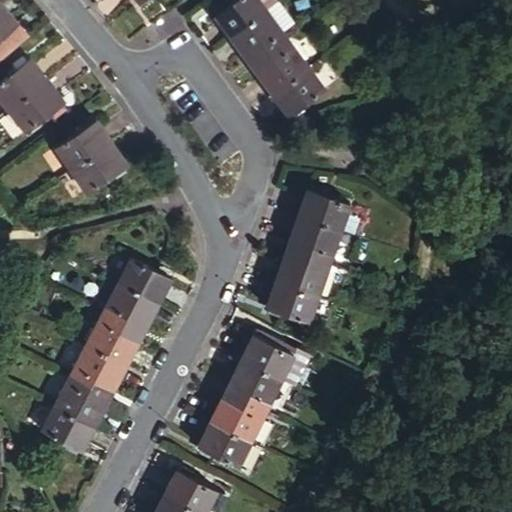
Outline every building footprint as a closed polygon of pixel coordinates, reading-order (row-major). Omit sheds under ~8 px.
[(4,0),(0,0),(0,36),(20,18),(4,0)] [(231,31),(268,3),(266,0),(227,0),(216,9),(231,31)] [(289,31),(268,3),(231,31),(252,58),(289,31)] [(309,59),(289,31),(252,58),(272,86),(309,59)] [(0,77),(0,88),(12,104),(48,75),(32,54),(0,77)] [(309,59),(272,86),(291,111),(327,83),(309,59)] [(48,75),(12,104),(29,127),(66,97),(48,75)] [(58,144),(73,164),(112,136),(97,116),(58,144)] [(112,136),(73,164),(90,187),(129,159),(112,136)] [(309,182),(301,207),(342,222),(351,197),(309,182)] [(342,222),(301,207),(289,240),(331,255),(342,222)] [(331,255),(289,240),(278,273),(320,288),(331,255)] [(134,252),(122,275),(161,296),(174,272),(134,252)] [(310,315),(320,288),(278,273),(268,301),(310,315)] [(106,306),(145,327),(161,296),(122,275),(106,306)] [(90,337),(129,358),(145,327),(106,306),(90,337)] [(244,349),(284,370),(296,347),(255,327),(244,349)] [(90,337),(74,368),(113,389),(129,358),(90,337)] [(244,349),(229,381),(269,403),(284,370),(244,349)] [(113,389),(74,368),(58,399),(97,420),(113,389)] [(269,403),(229,381),(214,412),(254,433),(269,403)] [(84,445),(97,420),(58,399),(45,425),(84,445)] [(240,460),(254,433),(214,412),(199,441),(240,460)] [(180,460),(169,482),(208,503),(220,480),(180,460)] [(169,482),(153,511),(203,511),(208,503),(169,482)]
